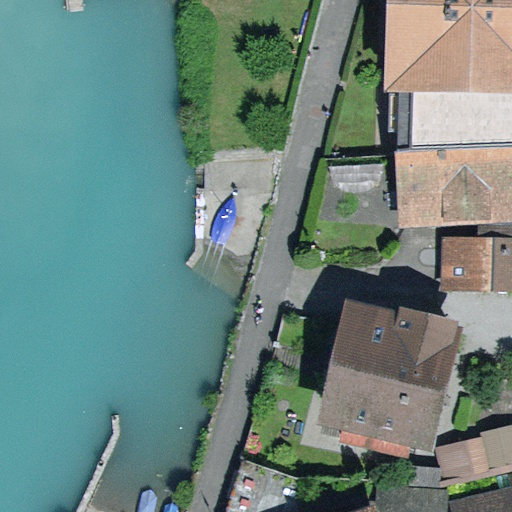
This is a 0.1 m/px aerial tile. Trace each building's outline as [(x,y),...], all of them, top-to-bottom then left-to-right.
[(409,152),(409,154),(497,150),(511,149),(511,0),(401,0),(399,80),(411,81),(409,152)] [(498,176),(497,150),(409,154),(406,154),(409,218),(511,213),(510,175),(498,176)] [(450,287),(508,289),(509,249),(510,230),(486,229),(485,248),(451,247),(450,287)] [(403,319),(398,338),(355,327),(334,416),(348,420),(343,439),(404,453),(408,434),(423,438),(449,330),(403,319)] [(446,479),(511,468),(511,427),(440,439),(446,479)] [(240,467),(225,511),(284,511),(297,481),(240,467)] [(511,511),(511,498),(461,511),(511,511)]
